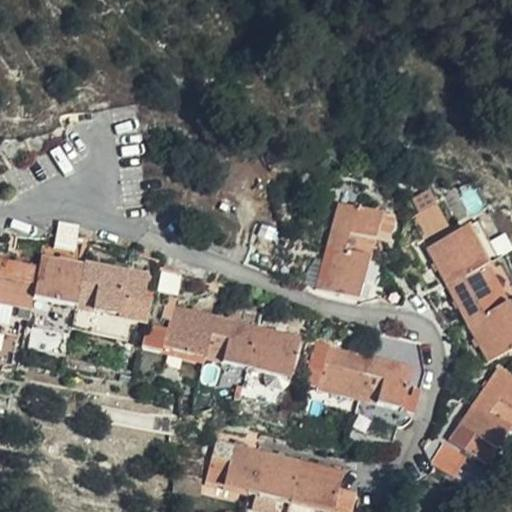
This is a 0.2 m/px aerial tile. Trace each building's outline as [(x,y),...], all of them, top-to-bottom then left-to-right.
[(447,226),(436,204),(411,218),(423,239),(447,226)] [(357,299),(373,239),(379,217),(338,206),(316,288),(357,299)] [(379,217),(373,239),(386,243),(392,221),(379,217)] [(73,252),(78,228),(58,223),(55,240),(54,248),(73,252)] [(487,363),(511,350),(511,319),(504,304),(484,266),(465,228),(427,249),(487,363)] [(494,261),(511,296),(511,271),(504,256),(494,261)] [(142,303),(144,293),(147,277),(133,273),(132,275),(40,258),(38,269),(0,261),(0,304),(12,307),(18,308),(30,310),(33,299),(75,307),(93,311),(88,333),(126,342),(131,321),(146,324),(150,304),(142,303)] [(511,296),(494,261),(484,266),(504,304),(511,299),(511,296)] [(152,295),(144,293),(142,303),(150,304),(152,295)] [(266,298),(263,297),(259,295),(256,308),(263,310),(266,298)] [(161,319),(169,321),(173,308),(175,300),(166,297),(161,319)] [(0,326),(7,328),(12,307),(0,304),(0,326)] [(70,329),(88,333),(93,311),(75,307),(70,329)] [(27,322),(30,310),(18,308),(16,320),(27,322)] [(173,308),(169,321),(166,331),(146,326),(140,348),(160,353),(162,348),(288,382),(299,341),(173,308)] [(28,350),(65,356),(68,337),(32,330),(28,350)] [(400,412),(404,396),(411,371),(330,349),(331,344),(314,339),(301,385),(400,412)] [(0,364),(9,366),(14,345),(0,342),(0,364)] [(485,465),(511,424),(511,380),(497,370),(449,442),(485,465)] [(412,415),(420,390),(412,388),(410,397),(404,396),(400,412),(412,415)] [(237,402),(241,390),(234,389),(231,402),(237,402)] [(362,437),(391,444),(395,427),(367,419),(362,437)] [(337,491),(342,474),(216,439),(205,481),(319,511),(349,511),(354,495),(337,491)] [(496,479),(510,488),(511,484),(511,477),(502,471),(496,479)] [(169,475),(173,493),(198,497),(200,478),(169,474),(169,475)]
